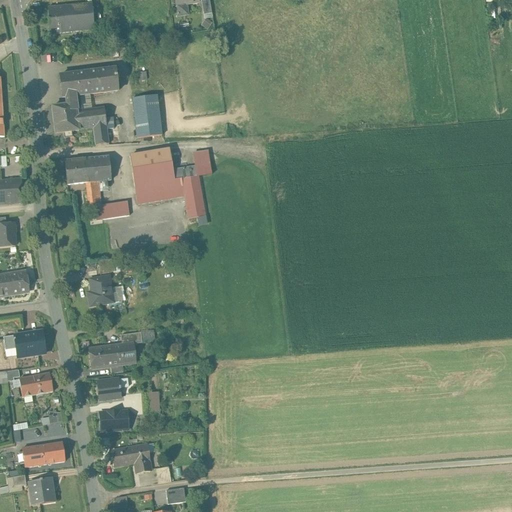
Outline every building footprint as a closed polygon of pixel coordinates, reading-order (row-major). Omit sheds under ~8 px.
[(198,0),(174,0),(178,16),(188,15),(186,4),(199,2),(198,0)] [(209,0),(203,0),(201,0),(203,14),(212,13),(209,0)] [(91,5),(71,7),(72,22),(69,23),(69,33),(93,31),(91,5)] [(71,7),(48,9),(50,35),(69,33),(69,23),(72,22),(71,7)] [(116,69),(62,76),(65,98),(66,98),(67,105),(75,104),(76,110),(81,110),(79,96),(118,91),(116,69)] [(157,95),(132,97),(136,138),(161,135),(157,95)] [(67,105),(51,107),(55,134),(78,131),(78,129),(76,110),(75,104),(67,105)] [(104,107),(92,109),(94,128),(93,128),(94,145),(108,143),(104,107)] [(81,110),(76,110),(78,129),(93,128),(94,128),(92,109),(81,110)] [(169,150),(130,156),(136,193),(175,186),(174,180),(173,170),(169,150)] [(208,151),(193,153),(196,166),(210,164),(208,151)] [(109,157),(83,159),(85,183),(95,182),(98,182),(111,180),(109,157)] [(83,159),(65,161),(67,185),(85,183),(83,159)] [(196,166),(173,170),(174,180),(182,179),(185,195),(184,195),(188,219),(205,216),(205,215),(199,177),(212,175),(210,164),(196,166)] [(21,179),(2,180),(4,205),(22,203),(21,179)] [(175,186),(136,193),(137,203),(184,195),(185,195),(182,179),(174,180),(175,186)] [(95,182),(86,183),(88,205),(97,204),(95,182)] [(126,202),(100,206),(102,219),(128,215),(126,202)] [(6,225),(0,225),(0,247),(15,246),(13,224),(6,225)] [(113,260),(98,261),(100,275),(115,272),(113,260)] [(25,272),(7,275),(10,295),(28,293),(27,286),(29,285),(31,285),(31,283),(31,280),(30,279),(28,278),(26,279),(25,272)] [(7,275),(0,275),(0,296),(10,295),(7,275)] [(109,276),(89,280),(92,297),(88,297),(89,307),(109,304),(108,296),(112,295),(109,276)] [(41,332),(14,336),(15,349),(17,358),(45,354),(41,332)] [(140,333),(121,336),(122,345),(133,344),(142,343),(140,333)] [(14,336),(4,338),(5,351),(15,349),(14,336)] [(122,345),(89,349),(91,369),(110,367),(122,365),(135,363),(133,344),(122,345)] [(122,365),(110,367),(111,374),(123,373),(122,365)] [(6,372),(8,382),(14,381),(14,378),(19,377),(18,371),(6,372)] [(49,374),(19,379),(20,380),(21,388),(23,398),(32,397),(36,396),(53,392),(49,374)] [(118,380),(96,382),(99,401),(121,398),(120,390),(120,389),(127,388),(128,386),(128,380),(126,379),(118,380)] [(21,388),(20,380),(12,381),(14,389),(21,388)] [(158,392),(144,393),(145,405),(159,404),(158,392)] [(159,404),(145,405),(146,416),(159,415),(159,404)] [(61,413),(48,412),(49,417),(50,424),(63,422),(61,413)] [(129,413),(96,416),(98,433),(130,429),(129,413)] [(62,443),(43,446),(46,465),(65,462),(62,443)] [(146,445),(111,451),(114,468),(134,464),(136,474),(150,472),(149,462),(146,445)] [(43,446),(23,449),(26,468),(46,465),(43,446)] [(168,467),(154,469),(157,484),(170,482),(168,467)] [(25,475),(12,477),(13,485),(26,483),(25,475)] [(50,479),(39,480),(39,481),(29,482),(31,502),(38,502),(39,505),(53,504),(50,479)] [(184,488),(166,490),(168,504),(185,502),(184,488)]
